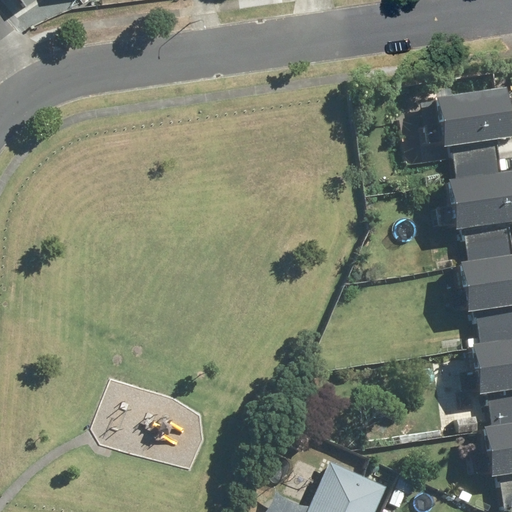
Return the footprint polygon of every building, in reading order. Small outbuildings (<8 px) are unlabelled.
[(450,141),(454,175),(458,176),(498,170),(494,137),(509,135),(502,83),(432,92),(439,143),(450,141)] [(462,224),(467,258),(510,252),(506,219),(511,218),(511,168),(498,170),(458,176),(445,177),(451,225),(462,224)] [(474,304),(478,340),(511,336),(511,251),(510,252),(467,258),(457,259),(462,306),(474,304)] [(486,387),(490,421),(511,417),(511,336),(478,340),(469,342),(475,389),(486,387)] [(499,471),(503,505),(511,503),(511,417),(490,421),(481,422),(487,473),(499,471)] [(372,511),(384,486),(332,463),(309,511),(372,511)]
